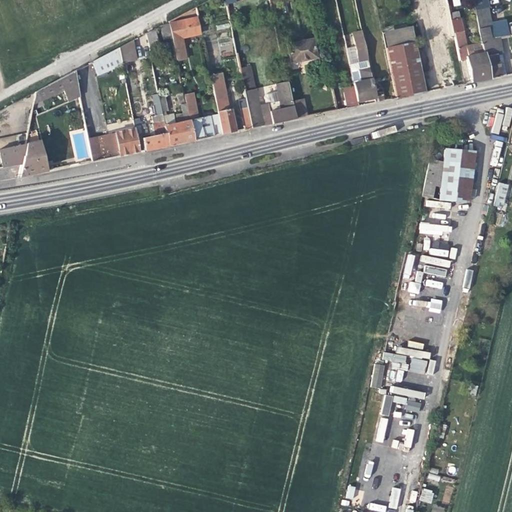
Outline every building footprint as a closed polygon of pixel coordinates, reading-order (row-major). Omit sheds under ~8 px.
[(437,41),(454,38),(447,6),(445,0),(437,0),(441,21),(433,23),(437,41)] [(452,13),(450,6),(447,6),(454,38),(459,62),(466,60),(465,58),(478,55),(477,50),(467,52),(463,32),(461,33),(458,19),(460,19),(458,12),(452,13)] [(486,7),(474,10),(483,54),(489,79),(506,76),(498,39),(507,37),(505,24),(491,27),(486,7)] [(176,55),(184,54),(181,38),(198,35),(194,19),(176,23),(176,24),(170,26),(176,55)] [(171,40),(168,25),(158,28),(161,42),(171,40)] [(382,33),(385,49),(413,44),(410,28),(382,33)] [(146,32),(149,48),(159,45),(156,30),(146,32)] [(366,54),(362,36),(351,39),(355,56),(366,54)] [(286,45),(289,64),(315,59),(312,40),(286,45)] [(130,41),(117,48),(121,64),(134,61),(130,41)] [(424,93),(413,44),(385,49),(396,99),(424,93)] [(121,64),(117,48),(90,63),(97,76),(106,71),(121,64)] [(483,54),(478,55),(465,58),(466,60),(471,83),(489,79),(483,54)] [(353,84),(357,103),(375,99),(368,67),(356,69),(359,83),(353,84)] [(449,70),(441,72),(444,89),(452,87),(449,70)] [(77,93),(73,71),(57,80),(33,93),(31,102),(43,95),(60,87),(67,99),(77,93)] [(210,76),(218,115),(222,135),(233,133),(232,128),(230,118),(229,110),(228,110),(220,74),(210,76)] [(294,120),(291,108),(291,105),(286,83),(275,85),(277,97),(279,105),(266,108),(268,113),(259,115),(262,127),(294,120)] [(248,117),(249,121),(251,129),(262,127),(259,115),(254,90),(243,92),(247,110),(248,117)] [(178,98),(181,115),(187,114),(183,97),(182,94),(179,95),(180,97),(178,98)] [(149,114),(151,125),(164,123),(162,116),(162,111),(159,99),(159,95),(152,96),(155,117),(153,117),(152,113),(149,114)] [(193,95),(183,97),(187,114),(188,121),(198,119),(193,95)] [(166,97),(159,99),(162,111),(168,110),(166,97)] [(265,102),(266,108),(279,105),(277,97),(266,99),(265,102)] [(302,103),(291,105),(291,108),(294,120),(305,118),(303,107),(302,103)] [(81,110),(87,139),(95,138),(101,136),(95,107),(81,110)] [(248,117),(247,110),(239,112),(241,119),(248,117)] [(172,114),(162,116),(164,123),(168,146),(180,144),(192,142),(188,121),(187,114),(181,115),(173,117),(172,114)] [(218,115),(198,119),(188,121),(192,142),(222,135),(218,115)] [(248,117),(241,119),(242,123),(243,131),(251,129),(249,121),(248,117)] [(132,120),(134,130),(136,136),(143,135),(142,132),(146,131),(144,125),(141,126),(141,123),(139,123),(138,119),(132,120)] [(154,150),(168,146),(164,123),(151,125),(150,126),(153,137),(141,139),(143,152),(154,150)] [(116,142),(119,157),(139,153),(136,136),(134,130),(118,133),(111,135),(113,143),(116,142)] [(101,136),(95,138),(99,161),(119,157),(116,142),(113,143),(111,135),(101,136)] [(99,161),(95,138),(87,139),(91,159),(91,163),(99,161)] [(46,172),(42,154),(40,141),(0,150),(0,162),(2,169),(20,166),(18,178),(30,176),(46,172)] [(444,149),(442,163),(438,200),(474,203),(479,152),(444,149)] [(419,197),(438,200),(442,163),(427,160),(419,197)] [(505,190),(495,188),(494,195),(493,198),(502,201),(505,190)] [(405,284),(395,330),(413,334),(423,288),(405,284)] [(440,312),(442,300),(432,299),(430,311),(440,312)] [(411,358),(410,370),(425,372),(426,360),(411,358)] [(373,364),(371,387),(380,388),(382,365),(373,364)] [(450,500),(453,487),(446,485),(443,499),(450,500)] [(423,488),(419,500),(431,503),(434,491),(423,488)]
